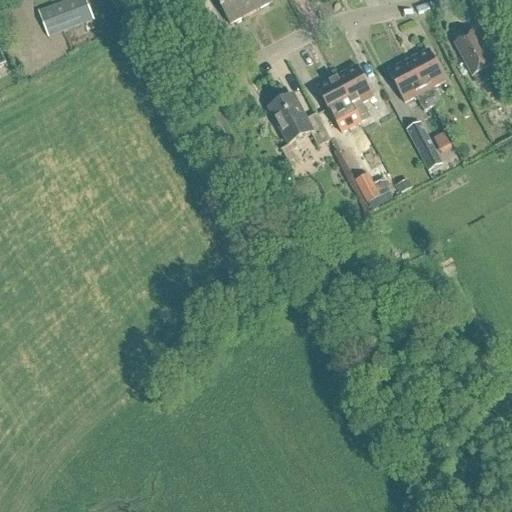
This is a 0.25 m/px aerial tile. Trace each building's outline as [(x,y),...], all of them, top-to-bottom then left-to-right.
[(49,41),(94,24),(84,0),(81,0),(40,17),(49,41)] [(121,0),(131,19),(145,12),(138,0),(121,0)] [(251,17),(241,0),(215,0),(230,29),(251,17)] [(241,0),(251,17),(272,5),(269,0),(241,0)] [(477,36),(455,47),(478,90),(499,79),(477,36)] [(429,53),(409,65),(433,110),(442,106),(434,91),(446,85),(429,53)] [(433,110),(409,65),(388,76),(405,107),(416,100),(424,115),(433,110)] [(337,81),(362,127),(371,122),(363,107),(374,101),(358,70),(337,81)] [(505,86),(511,81),(511,73),(501,79),(505,86)] [(362,127),(337,81),(317,92),(333,123),(345,117),(353,131),(362,127)] [(331,144),(326,134),(317,118),(306,124),(293,99),(270,112),(289,149),(311,137),(318,151),(331,144)] [(445,168),(423,126),(408,134),(430,176),(445,168)] [(365,208),(379,201),(372,188),(366,178),(353,185),(365,208)] [(397,189),(402,198),(413,191),(409,183),(397,189)]
